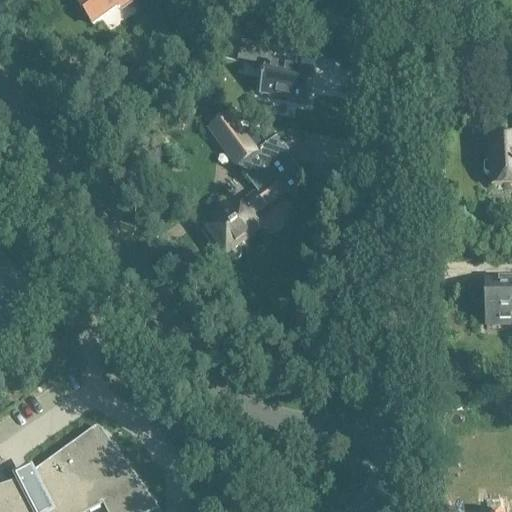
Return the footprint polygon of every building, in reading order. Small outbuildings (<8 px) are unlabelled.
[(82,0),(83,0),(78,4),(93,26),(130,0),(132,0),(135,3),(139,0),(82,0)] [(247,36),(259,40),(263,29),(251,25),(247,36)] [(272,65),(274,51),(243,45),(240,61),(266,66),(260,98),(310,107),(316,73),(272,65)] [(235,167),(256,151),(231,114),(209,129),(235,167)] [(488,163),(484,168),(484,174),(488,177),(491,176),(492,187),(511,185),(511,137),(489,139),(490,163),(488,163)] [(276,138),(256,151),(235,167),(254,193),(255,193),(265,206),(265,207),(284,192),(288,197),(307,183),(276,138)] [(443,187),(434,187),(434,216),(443,216),(443,187)] [(254,193),(230,211),(226,207),(212,217),(216,222),(200,233),(210,247),(214,244),(227,262),(233,265),(237,265),(239,264),(240,261),(240,254),(237,250),(260,233),(249,218),(265,206),(255,193),(254,193)] [(511,281),(494,282),(494,288),(486,289),(487,320),(510,319),(510,325),(511,324),(511,281)] [(18,483),(0,488),(0,511),(94,511),(103,508),(105,511),(158,511),(159,511),(101,432),(100,431),(99,430),(97,429),(96,429),(94,430),(32,475),(31,476),(31,478),(31,480),(32,482),(23,486),(23,485),(21,483),(20,482),(18,483)]
